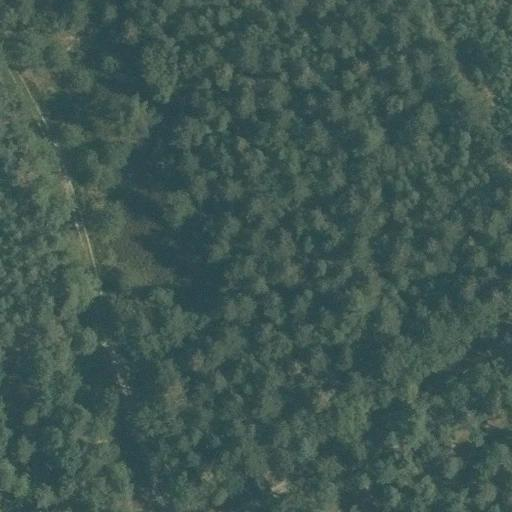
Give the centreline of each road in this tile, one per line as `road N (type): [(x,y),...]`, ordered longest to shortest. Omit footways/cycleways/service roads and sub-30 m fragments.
road 1 (track): [(219,511),(292,487),(511,350)]
road 2 (track): [(0,89),(24,121),(91,311)]
road 3 (track): [(91,311),(151,511)]
